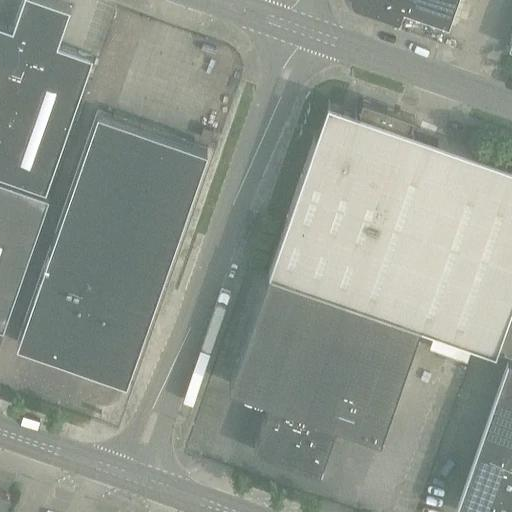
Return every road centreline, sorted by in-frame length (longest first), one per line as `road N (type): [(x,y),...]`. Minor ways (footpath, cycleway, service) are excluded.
road 1 (unclassified): [(135,475),(296,29)]
road 2 (unclassified): [(511,106),(296,29)]
road 3 (unclassified): [(135,475),(0,428)]
